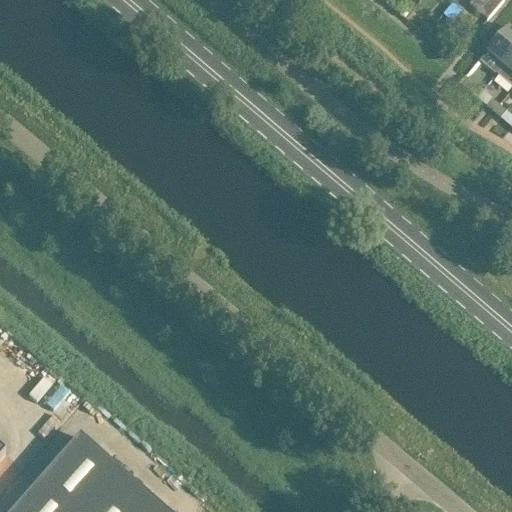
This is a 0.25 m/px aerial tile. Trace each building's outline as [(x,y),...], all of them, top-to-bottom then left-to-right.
[(487,23),(504,3),(500,0),(474,0),(469,7),(487,23)] [(503,70),(511,59),(511,34),(507,30),(486,55),(480,63),(496,77),(502,69),(503,70)] [(511,90),(511,59),(503,70),(502,69),(496,77),(511,90)] [(476,101),(482,94),(473,86),(467,93),(476,101)] [(485,109),(491,102),(482,94),(476,101),(485,109)] [(509,129),(511,125),(511,119),(506,114),(500,121),(509,129)] [(161,511),(79,440),(15,511),(161,511)]
